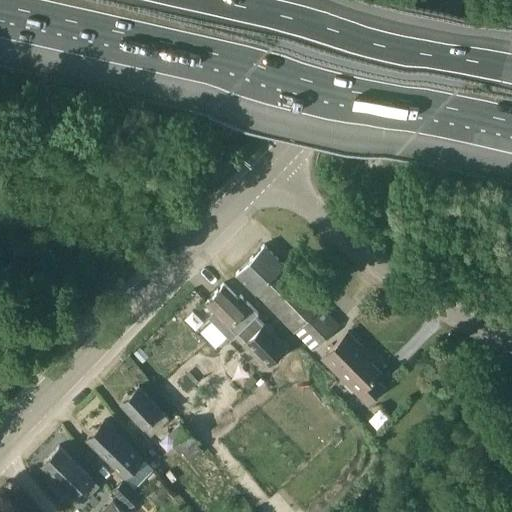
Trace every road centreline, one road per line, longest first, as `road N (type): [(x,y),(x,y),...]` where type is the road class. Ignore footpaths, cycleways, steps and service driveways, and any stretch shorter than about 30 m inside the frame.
road 1 (motorway): [(0,6),(511,122)]
road 2 (motorway): [(511,68),(207,0)]
road 3 (tertiary): [(511,346),(422,298),(268,170)]
road 4 (tertiary): [(268,170),(434,0)]
road 5 (tertiary): [(268,170),(115,328)]
road 6 (tertiary): [(115,328),(0,445)]
